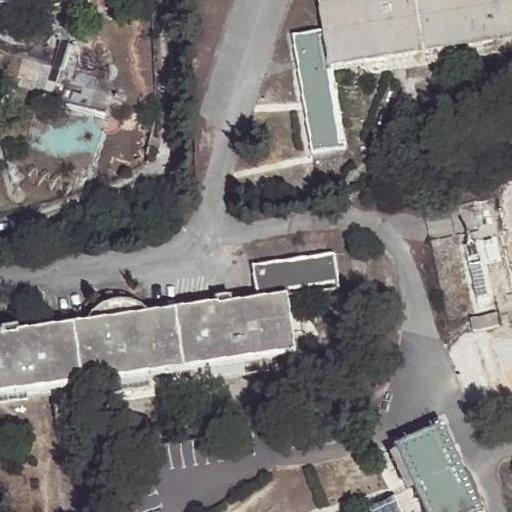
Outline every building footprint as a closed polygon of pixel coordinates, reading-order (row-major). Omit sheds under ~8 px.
[(356,66),(355,61),(343,0),(316,5),(321,30),(290,34),(308,152),(342,147),(330,70),(356,66)] [(511,0),(343,0),(355,61),(511,35),(511,0)] [(511,50),(511,35),(355,61),(356,66),(357,76),(511,50)] [(259,357),(260,363),(293,358),(285,294),(334,286),(329,252),(245,263),(250,299),(223,302),(222,294),(205,297),(206,305),(15,331),(14,323),(0,325),(0,393),(46,388),(259,357)] [(261,372),(260,363),(259,357),(46,388),(47,401),(261,372)] [(466,511),(475,508),(434,420),(385,443),(386,446),(381,449),(398,488),(404,485),(416,511),(466,511)]
